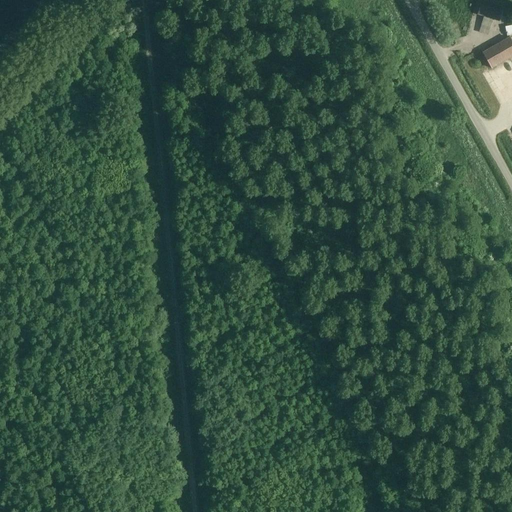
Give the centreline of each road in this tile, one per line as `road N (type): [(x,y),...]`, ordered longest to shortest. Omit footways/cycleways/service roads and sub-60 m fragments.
road 1 (track): [(421,511),(372,416),(329,111),(298,70),(227,45),(160,0)]
road 2 (track): [(195,511),(144,0)]
road 3 (track): [(511,221),(393,0)]
road 4 (unclassified): [(511,186),(414,18)]
